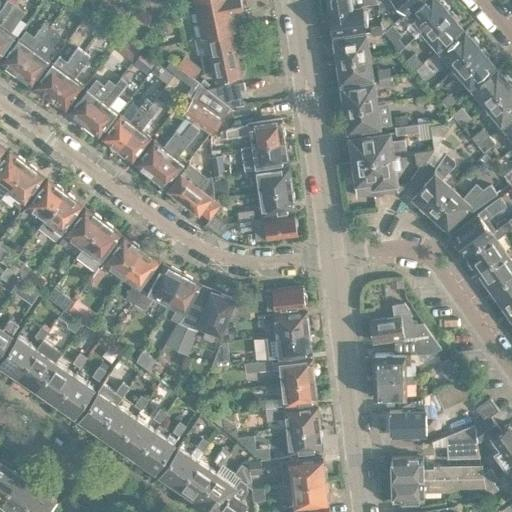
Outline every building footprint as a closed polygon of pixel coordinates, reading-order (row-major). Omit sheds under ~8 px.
[(74,0),(69,0),(66,5),(82,16),(87,9),(84,7),(74,0)] [(193,0),(195,8),(193,8),(193,10),(195,9),(198,19),(195,20),(196,21),(198,21),(201,35),(206,34),(209,51),(201,52),(205,72),(213,70),(215,80),(241,74),(232,34),(247,31),(242,8),(244,7),(243,5),(243,3),(241,3),(240,0),(193,0)] [(327,0),(329,10),(361,5),(361,4),(377,1),(378,0),(327,0)] [(396,0),(404,9),(413,0),(396,0)] [(420,0),(407,12),(422,29),(446,8),(445,7),(445,3),(442,0),(420,0)] [(0,21),(10,7),(4,2),(0,7),(0,21)] [(361,5),(329,10),(332,32),(364,27),(361,5)] [(0,53),(14,34),(10,31),(22,15),(10,7),(0,21),(0,53)] [(446,8),(422,29),(436,46),(461,25),(454,17),(455,14),(451,9),(447,9),(446,8)] [(85,18),(99,28),(103,22),(90,12),(85,18)] [(8,65),(8,68),(15,73),(49,26),(43,21),(33,35),(25,30),(19,38),(17,36),(0,60),(8,65)] [(99,30),(116,42),(121,35),(104,23),(99,30)] [(382,31),(391,41),(400,33),(391,23),(382,31)] [(382,31),(381,24),(369,26),(370,32),(382,31)] [(49,26),(15,73),(21,77),(24,77),(31,82),(48,59),(47,58),(51,48),(60,34),(49,26)] [(439,50),(454,67),(478,46),(478,45),(478,41),(473,36),(470,36),(464,29),(439,50)] [(335,59),(368,53),(365,31),(333,36),(334,45),(333,45),(335,59)] [(139,49),(123,37),(118,44),(134,56),(139,49)] [(42,93),(49,98),(83,51),(75,45),(64,58),(57,53),(35,84),(42,90),(42,93)] [(478,46),(454,67),(468,84),(493,63),(487,56),(488,53),(483,47),(480,47),(478,46)] [(143,47),(133,59),(149,72),(159,59),(143,47)] [(55,102),(58,102),(66,107),(83,84),(73,77),(89,55),(83,51),(49,98),(55,102)] [(413,52),(405,58),(414,68),(415,67),(421,62),(413,52)] [(372,76),(368,53),(335,59),(337,72),(338,72),(340,81),(372,76)] [(197,76),(203,67),(186,54),(179,63),(197,76)] [(159,59),(152,69),(168,80),(175,71),(159,59)] [(192,83),(196,76),(173,60),(169,66),(192,83)] [(432,69),(424,60),(417,66),(424,76),(432,69)] [(387,67),(376,69),(377,77),(389,75),(387,67)] [(496,67),(471,87),(486,104),(511,84),(509,82),(510,79),(505,73),(502,73),(496,67)] [(390,83),(389,75),(377,77),(378,85),(390,83)] [(76,118),(82,123),(114,83),(108,78),(103,85),(95,79),(88,88),(86,87),(68,109),(75,115),(76,118)] [(175,106),(208,131),(228,105),(196,80),(175,106)] [(340,94),(342,108),(376,103),(372,80),(340,85),(342,94),(340,94)] [(114,83),(82,123),(89,128),(92,128),(99,133),(116,110),(107,103),(120,87),(114,83)] [(511,84),(511,85),(511,84),(486,104),(500,122),(511,111),(511,84)] [(450,90),(441,98),(447,104),(456,97),(450,90)] [(153,100),(116,149),(122,154),(125,153),(132,159),(150,136),(141,129),(163,99),(157,95),(153,100)] [(109,144),(116,149),(153,100),(147,96),(129,120),(119,113),(102,136),(109,141),(109,144)] [(347,130),(379,125),(376,103),(342,108),(345,121),(346,121),(347,130)] [(454,116),(462,125),(469,119),(461,110),(454,116)] [(406,116),(395,118),(396,125),(407,123),(406,116)] [(511,117),(503,125),(511,136),(511,117)] [(251,144),(283,139),(283,138),(285,137),(283,126),(281,127),(280,118),(249,122),(226,130),(226,136),(249,133),(251,144)] [(396,125),(394,126),(395,133),(417,130),(416,122),(396,125)] [(443,122),(430,124),(434,148),(439,140),(448,127),(443,122)] [(471,133),(479,142),(491,132),(483,123),(471,133)] [(188,125),(180,134),(149,175),(155,179),(158,179),(166,185),(183,162),(174,155),(193,130),(188,125)] [(149,175),(180,134),(175,130),(162,146),(153,138),(135,161),(142,167),(143,170),(149,175)] [(349,136),(352,159),(388,154),(392,153),(389,130),(349,136)] [(499,141),(491,132),(479,142),(486,152),(499,141)] [(283,141),(283,139),(251,144),(241,146),(243,161),(254,166),(286,161),(285,152),(287,152),(285,141),(283,141)] [(439,140),(434,148),(426,159),(436,166),(446,150),(448,147),(439,140)] [(422,165),(426,159),(434,148),(397,153),(397,152),(392,153),(388,154),(352,159),(353,161),(350,162),(353,177),(354,177),(356,195),(374,193),(374,194),(387,192),(387,191),(400,189),(418,163),(422,165)] [(15,155),(8,150),(0,159),(0,196),(6,189),(25,163),(24,162),(23,159),(18,155),(15,155)] [(454,163),(454,158),(446,150),(436,166),(444,174),(454,163)] [(220,154),(211,156),(213,174),(223,173),(220,154)] [(482,154),(476,161),(483,168),(490,160),(482,154)] [(179,195),(198,210),(198,209),(208,217),(220,202),(212,197),(210,175),(206,176),(188,162),(168,187),(170,188),(169,190),(178,197),(179,195)] [(27,164),(25,163),(6,189),(17,197),(13,202),(19,207),(43,176),(35,170),(35,167),(30,163),(27,164)] [(510,181),(511,179),(511,164),(502,172),(510,181)] [(258,192),(290,187),(287,165),(255,170),(258,192)] [(436,166),(434,171),(412,195),(420,202),(419,205),(425,210),(428,210),(430,211),(452,186),(441,177),(444,174),(436,166)] [(44,217),(64,192),(62,191),(62,187),(57,184),(53,184),(46,178),(22,210),(30,215),(35,210),(44,217)] [(221,182),(212,183),(213,197),(222,196),(221,182)] [(462,196),(452,186),(430,211),(431,212),(431,216),(436,220),(440,220),(447,227),(461,211),(464,214),(496,192),(491,184),(482,191),(473,183),(462,196)] [(293,209),(290,187),(258,192),(261,213),(293,209)] [(65,193),(64,192),(44,217),(38,225),(55,239),(81,205),(74,199),(73,196),(68,192),(65,193)] [(460,248),(463,248),(464,250),(494,228),(486,217),(505,204),(499,196),(450,230),(456,239),(455,242),(460,248)] [(73,240),(82,246),(101,220),(100,219),(100,216),(94,212),(91,213),(84,207),(59,241),(67,248),(73,240)] [(238,220),(253,219),(252,209),(237,211),(238,220)] [(294,213),(253,219),(238,220),(239,230),(253,228),(254,239),(296,233),(294,213)] [(496,226),(501,233),(511,226),(507,219),(496,226)] [(106,221),(103,221),(101,220),(82,246),(76,254),(91,265),(98,261),(119,233),(112,228),(111,225),(106,221)] [(476,267),(477,268),(504,249),(496,237),(501,233),(496,226),(494,228),(464,250),(470,258),(469,261),(473,267),(476,267)] [(103,262),(121,274),(140,248),(138,247),(138,244),(133,240),(130,241),(122,235),(103,262)] [(0,261),(7,266),(14,256),(0,246),(0,261)] [(125,295),(135,302),(143,289),(139,287),(158,261),(150,255),(150,252),(144,249),(141,249),(140,248),(121,274),(134,283),(125,295)] [(489,286),(490,287),(511,271),(511,260),(504,249),(477,268),(483,277),(482,280),(486,286),(489,286)] [(16,273),(26,280),(33,271),(23,263),(16,273)] [(165,302),(181,273),(179,273),(178,270),(173,267),(170,267),(161,263),(146,291),(143,289),(135,302),(145,308),(152,295),(165,302)] [(93,285),(103,270),(97,266),(87,281),(93,285)] [(33,271),(26,280),(37,288),(44,279),(33,271)] [(502,304),(504,306),(511,300),(511,271),(490,287),(496,296),(495,299),(499,304),(502,304)] [(182,274),(181,273),(165,302),(185,312),(200,284),(192,279),(191,276),(185,273),(182,274)] [(3,287),(12,294),(20,283),(11,276),(3,287)] [(20,283),(12,294),(29,306),(37,295),(20,283)] [(307,300),(306,294),(303,292),(302,285),(264,289),(264,286),(256,287),(257,294),(263,293),(263,297),(265,297),(267,309),(304,305),(304,303),(307,300)] [(66,310),(73,300),(55,287),(48,297),(66,310)] [(216,341),(233,297),(218,291),(215,299),(208,296),(198,322),(206,325),(202,336),(216,341)] [(394,315),(369,319),(372,340),(430,332),(422,322),(416,323),(415,318),(411,319),(409,310),(403,302),(392,303),(394,315)] [(250,310),(233,304),(228,318),(237,317),(251,315),(250,310)] [(275,334),(307,331),(307,328),(309,325),(309,319),(306,317),(305,309),(254,315),(255,325),(274,322),(275,334)] [(68,326),(75,331),(81,321),(71,315),(68,319),(68,326)] [(2,328),(0,326),(0,348),(18,322),(9,317),(2,328)] [(238,328),(237,317),(228,318),(220,340),(227,339),(226,330),(238,328)] [(167,344),(176,348),(186,325),(178,321),(167,344)] [(41,325),(35,335),(41,339),(42,338),(48,330),(41,325)] [(186,325),(176,348),(185,352),(195,329),(186,325)] [(307,332),(307,331),(275,334),(278,356),(310,352),(309,343),(311,340),(310,334),(307,332)] [(8,369),(17,375),(36,346),(17,333),(0,357),(0,365),(7,370),(8,369)] [(430,352),(440,347),(432,335),(413,338),(413,352),(430,352)] [(41,339),(36,346),(17,375),(18,376),(17,377),(26,383),(27,382),(36,387),(55,360),(61,351),(42,338),(41,339)] [(210,365),(230,363),(227,339),(220,340),(210,365)] [(72,361),(79,365),(85,356),(79,351),(72,361)] [(143,351),(137,361),(148,368),(154,358),(143,351)] [(373,352),(373,374),(413,374),(414,374),(414,360),(409,360),(409,352),(373,352)] [(281,381),(312,377),(312,376),(315,376),(314,365),(311,366),(310,356),(278,360),(281,381)] [(451,382),(462,377),(448,358),(437,363),(451,382)] [(272,359),(244,362),(245,373),(273,370),(272,360),(272,359)] [(55,400),(74,372),(55,360),(36,387),(37,389),(36,390),(45,396),(46,395),(55,400)] [(92,374),(98,379),(105,369),(98,364),(92,374)] [(104,378),(116,387),(123,377),(111,368),(104,378)] [(93,386),(74,372),(55,400),(56,402),(55,403),(64,409),(65,408),(74,414),(93,386)] [(413,374),(373,374),(373,397),(405,396),(405,382),(413,382),(413,374)] [(313,380),(312,377),(281,381),(282,397),(277,398),(277,404),(315,400),(314,391),(316,388),(316,382),(313,380)] [(470,396),(462,377),(451,382),(434,390),(443,408),(470,396)] [(115,390),(122,395),(128,385),(122,381),(115,390)] [(89,424),(97,430),(117,402),(97,389),(78,417),(80,418),(79,420),(88,426),(89,424)] [(134,403),(140,408),(147,398),(140,394),(134,403)] [(484,418),(498,408),(489,396),(475,406),(484,418)] [(261,399),(262,408),(265,408),(278,407),(277,404),(277,398),(277,397),(261,399)] [(402,404),(402,409),(389,409),(389,418),(387,418),(387,428),(389,428),(389,433),(425,432),(424,403),(423,403),(423,404),(413,404),(413,399),(402,404)] [(135,415),(117,402),(97,430),(99,431),(98,433),(106,439),(108,437),(116,443),(135,415)] [(286,430),(318,426),(318,425),(320,422),(319,415),(316,413),(315,404),(284,408),(284,409),(278,410),(278,407),(265,408),(267,419),(285,417),(286,430)] [(153,416),(159,421),(166,411),(159,407),(153,416)] [(234,411),(208,414),(233,435),(236,435),(234,411)] [(126,450),(135,456),(154,428),(135,415),(116,443),(118,444),(116,446),(125,452),(126,450)] [(489,415),(474,426),(475,431),(476,440),(497,425),(489,415)] [(172,430),(178,434),(185,425),(179,420),(172,430)] [(495,451),(508,469),(511,466),(511,424),(509,424),(508,422),(491,434),(500,447),(495,451)] [(474,426),(474,423),(431,440),(431,457),(479,456),(475,431),(474,426)] [(318,428),(318,426),(286,430),(289,452),(321,448),(320,439),(322,436),(321,430),(318,428)] [(154,469),(174,441),(154,428),(135,456),(136,457),(135,459),(144,465),(145,463),(154,469)] [(196,446),(202,451),(209,441),(203,437),(196,446)] [(169,480),(177,486),(197,458),(178,445),(158,472),(160,474),(159,475),(168,482),(169,480)] [(255,453),(262,458),(269,458),(268,446),(255,448),(255,453)] [(215,459),(221,464),(228,454),(222,450),(215,459)] [(390,456),(391,478),(434,477),(483,477),(482,472),(480,464),(433,464),(433,468),(422,468),(422,455),(390,456)] [(322,466),(321,456),(281,461),(283,483),(287,483),(324,478),(324,476),(326,474),(325,468),(322,466)] [(2,458),(1,460),(0,459),(0,498),(18,472),(9,466),(10,464),(2,458)] [(216,472),(197,458),(177,486),(179,487),(178,489),(187,495),(188,493),(196,499),(216,472)] [(259,460),(249,461),(250,472),(260,471),(259,460)] [(234,473),(241,477),(248,468),(241,463),(234,473)] [(248,468),(241,477),(240,479),(245,483),(251,487),(249,465),(248,468)] [(482,472),(483,477),(484,486),(492,480),(497,477),(490,467),(482,472)] [(20,473),(18,472),(0,498),(0,500),(16,511),(18,511),(37,485),(28,479),(29,477),(21,471),(20,473)] [(196,499),(194,501),(209,511),(215,511),(230,491),(231,491),(235,485),(216,472),(196,499)] [(434,477),(391,478),(391,500),(423,499),(423,491),(445,490),(456,486),(484,486),(484,483),(483,477),(434,477)] [(327,482),(324,481),(324,478),(287,483),(289,497),(293,496),(294,505),(327,501),(325,491),(328,488),(327,482)] [(244,511),(239,508),(244,501),(241,499),(246,492),(245,483),(240,479),(235,485),(231,491),(230,491),(215,511),(244,511)] [(492,480),(484,486),(485,486),(486,496),(498,487),(492,480)] [(37,485),(18,511),(46,511),(56,498),(47,492),(48,490),(40,484),(38,486),(37,485)] [(265,498),(263,487),(252,488),(253,500),(265,498)] [(510,511),(511,511),(511,501),(498,511),(510,511)]
